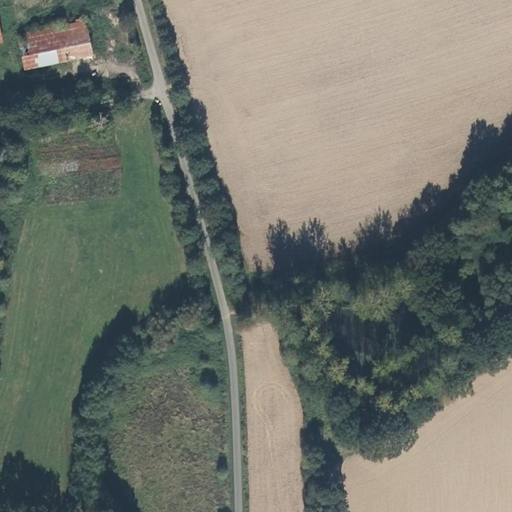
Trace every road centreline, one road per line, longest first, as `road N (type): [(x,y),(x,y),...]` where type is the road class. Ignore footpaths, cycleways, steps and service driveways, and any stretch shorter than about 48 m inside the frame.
road 1 (unclassified): [(243,511),(230,301),(162,93)]
road 2 (unclassified): [(0,121),(162,93)]
